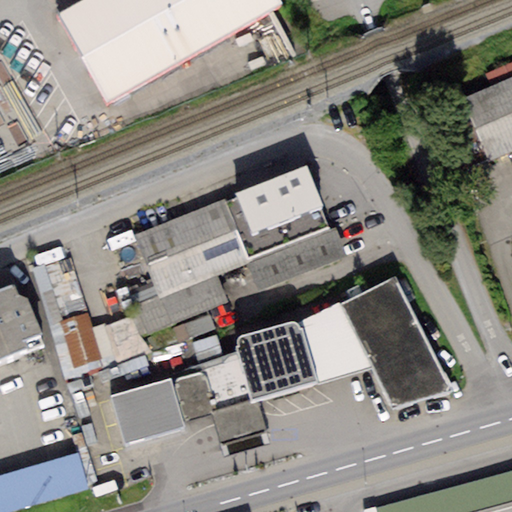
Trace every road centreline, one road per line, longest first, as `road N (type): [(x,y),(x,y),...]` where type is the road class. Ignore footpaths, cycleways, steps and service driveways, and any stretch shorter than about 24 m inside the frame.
road 1 (unclassified): [(363,0),(511,373)]
road 2 (primary): [(511,417),(189,511)]
